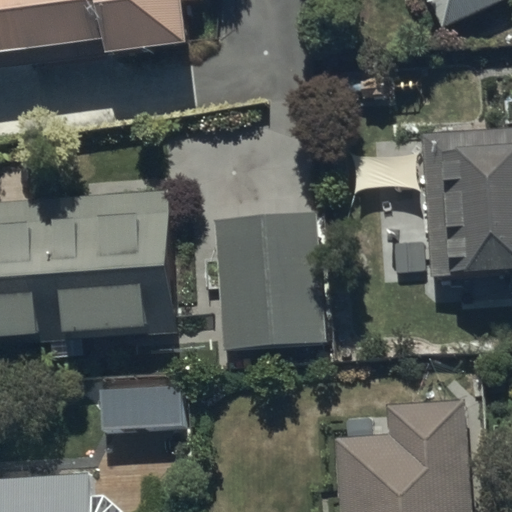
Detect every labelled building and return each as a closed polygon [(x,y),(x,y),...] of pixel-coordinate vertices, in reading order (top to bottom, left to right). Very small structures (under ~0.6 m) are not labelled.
[(0,0),(0,36),(118,28),(119,37),(197,32),(194,0),(0,0)] [(511,0),(435,0),(446,25),(503,0),(511,0)] [(511,119),(429,125),(437,265),(462,264),(463,293),(495,291),(494,261),(511,259),(511,119)] [(174,185),(0,198),(0,340),(183,328),(174,185)] [(320,206),(223,213),(233,347),(330,340),(320,206)] [(395,429),(341,430),(342,511),(483,511),(482,398),(395,400),(395,429)] [(99,465),(0,465),(0,511),(137,511),(138,503),(99,503),(99,465)]
